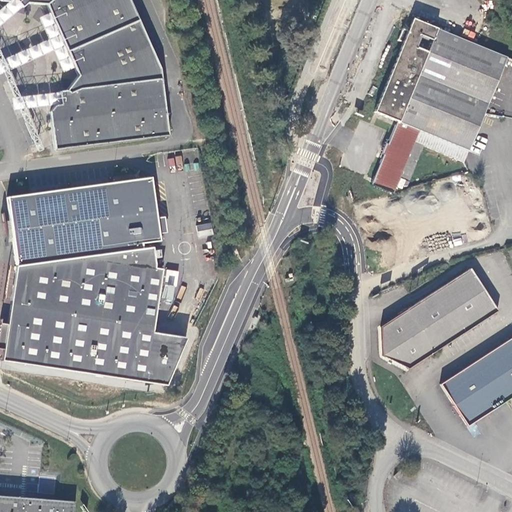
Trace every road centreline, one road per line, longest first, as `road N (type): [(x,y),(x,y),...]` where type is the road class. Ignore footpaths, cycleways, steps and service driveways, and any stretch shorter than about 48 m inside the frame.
road 1 (unclassified): [(0,171),(180,138),(173,67),(144,0)]
road 2 (unclassified): [(281,218),(331,219),(349,241),(360,379),(384,430)]
road 3 (tertiary): [(368,0),(281,218)]
road 4 (tertiary): [(281,218),(195,408)]
road 5 (unclassified): [(384,430),(511,491)]
